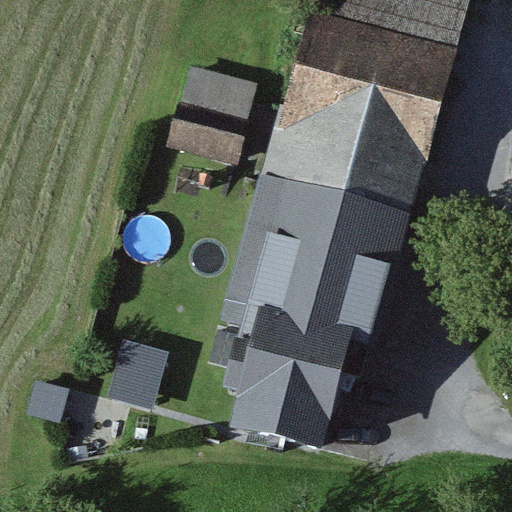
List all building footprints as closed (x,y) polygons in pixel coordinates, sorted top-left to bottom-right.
[(300,0),(292,34),(450,76),(465,15),(406,0),(300,0)] [(292,34),(258,162),(416,204),(450,76),(292,34)] [(178,79),(159,157),(225,173),(244,95),(178,79)] [(363,405),(416,204),(258,162),(205,363),(245,374),(343,399),(363,405)] [(136,321),(121,375),(163,386),(177,332),(136,321)] [(219,472),(317,497),(343,399),(245,374),(219,472)]
